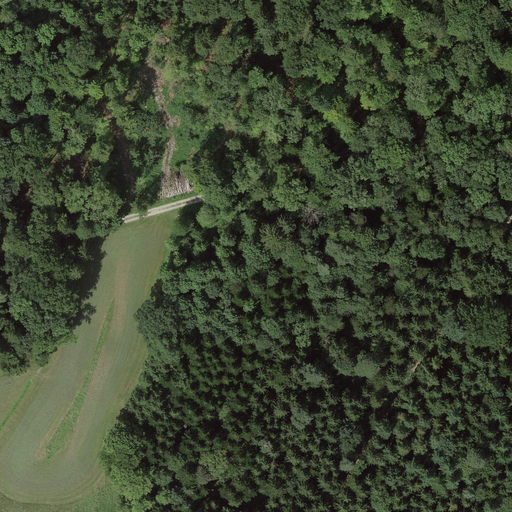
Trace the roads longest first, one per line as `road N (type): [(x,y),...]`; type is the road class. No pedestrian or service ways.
road 1 (track): [(511,115),(466,117),(0,253)]
road 2 (track): [(323,511),(511,212)]
